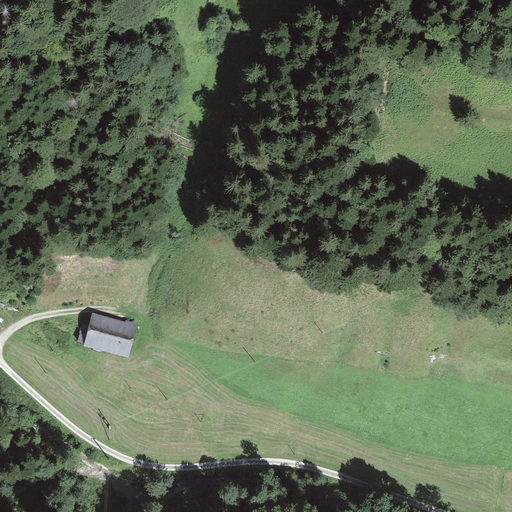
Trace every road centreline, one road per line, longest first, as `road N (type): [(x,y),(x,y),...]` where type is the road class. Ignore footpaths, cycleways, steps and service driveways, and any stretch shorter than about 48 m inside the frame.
road 1 (track): [(0,363),(86,438),(128,460),(169,468),(291,463),(436,511)]
road 2 (track): [(413,0),(387,38),(407,86),(448,109),(511,118)]
